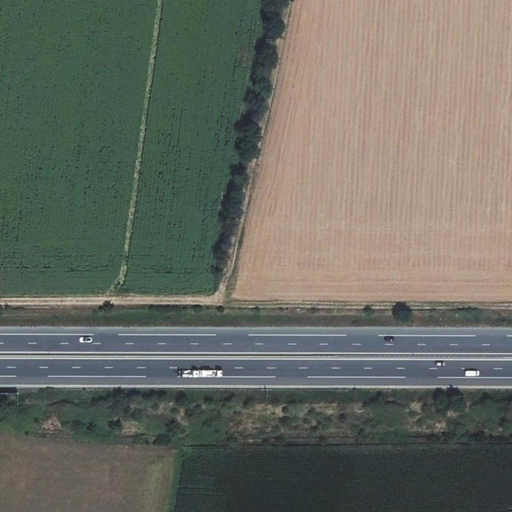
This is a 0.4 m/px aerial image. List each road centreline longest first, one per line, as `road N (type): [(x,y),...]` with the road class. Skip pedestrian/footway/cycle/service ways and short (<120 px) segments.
road 1 (track): [(279,0),(216,299),(511,304)]
road 2 (trunk): [(0,368),(511,369)]
road 3 (trunk): [(511,342),(0,343)]
road 4 (track): [(216,299),(0,299)]
